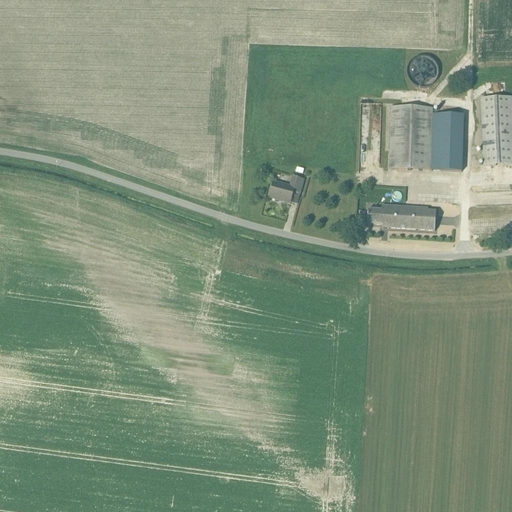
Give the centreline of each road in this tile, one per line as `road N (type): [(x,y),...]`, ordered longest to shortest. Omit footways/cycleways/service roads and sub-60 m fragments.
road 1 (unclassified): [(511,255),(380,255),(300,240),(77,169),(0,154)]
road 2 (track): [(469,148),(472,0)]
